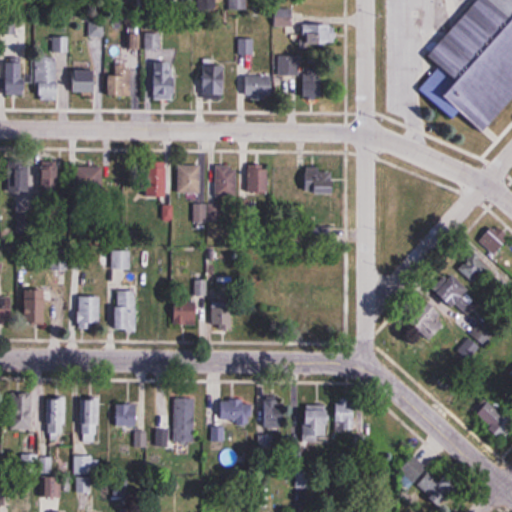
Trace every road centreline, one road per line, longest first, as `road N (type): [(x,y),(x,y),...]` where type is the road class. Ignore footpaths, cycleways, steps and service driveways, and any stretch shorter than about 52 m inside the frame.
road 1 (residential): [(511,495),(364,363),(0,359)]
road 2 (residential): [(435,162),(365,134),(0,129)]
road 3 (residential): [(364,0),(364,363)]
road 4 (residential): [(511,153),(366,313)]
